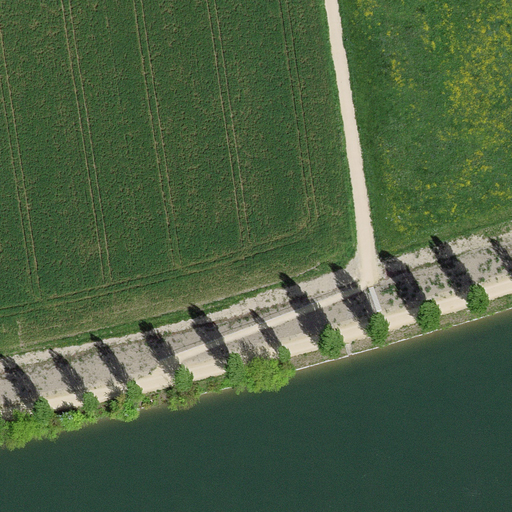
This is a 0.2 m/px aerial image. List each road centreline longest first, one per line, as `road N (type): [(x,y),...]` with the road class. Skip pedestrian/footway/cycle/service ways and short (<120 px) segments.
road 1 (track): [(511,283),(143,385),(0,415)]
road 2 (track): [(332,0),(374,278)]
